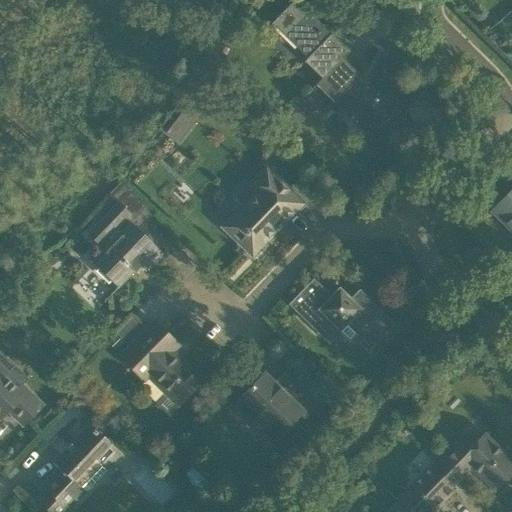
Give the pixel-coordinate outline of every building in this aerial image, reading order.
[(292,45),(294,47),(306,58),(302,61),(304,63),(305,62),(320,78),(314,84),(315,84),(347,51),(330,35),(328,37),(321,31),(323,28),(294,0),(270,24),(275,29),(276,27),(293,44),(292,45)] [(342,59),(344,57),(348,53),(347,51),(315,84),(315,85),(282,119),(284,120),(289,115),(298,124),(306,115),(303,112),(305,110),(310,115),(325,100),(323,98),(326,95),(333,102),(335,100),(371,135),(395,111),(367,83),(364,86),(357,79),(360,76),(342,59)] [(190,101),(183,110),(195,119),(202,111),(190,101)] [(301,205),(266,170),(249,186),(256,193),(223,227),(252,256),(273,233),(271,231),(279,224),(281,226),(285,221),(282,218),(298,203),(301,205)] [(91,261),(99,268),(95,272),(108,284),(111,280),(118,288),(133,273),(134,273),(135,272),(131,269),(136,264),(145,272),(162,254),(137,230),(154,213),(136,195),(141,190),(135,184),(130,189),(122,181),(108,194),(114,200),(100,214),(103,217),(94,225),(107,238),(116,230),(119,233),(91,261)] [(511,189),(490,212),(511,233),(511,183),(511,184),(511,189)] [(1,278),(0,283),(0,298),(11,301),(16,282),(1,278)] [(348,341),(355,334),(370,349),(394,325),(378,310),(377,311),(369,303),(370,302),(358,290),(350,299),(339,288),(330,296),(313,279),(288,305),(328,344),(338,334),(339,334),(340,333),(348,341)] [(139,387),(168,416),(201,381),(179,360),(178,362),(171,355),(173,353),(172,353),(178,346),(153,322),(148,327),(134,314),(115,333),(129,347),(118,358),(143,383),(139,387)] [(115,335),(107,342),(115,350),(123,343),(115,335)] [(0,418),(7,412),(22,427),(43,405),(23,384),(23,375),(0,352),(0,418)] [(280,388),(264,374),(231,407),(271,444),(299,416),(303,420),(320,402),(292,375),(280,388)] [(82,392),(74,401),(82,409),(90,400),(82,392)] [(36,500),(48,511),(63,511),(117,456),(87,427),(74,441),(63,431),(57,437),(68,447),(53,463),(59,469),(42,487),(46,490),(36,500)] [(442,459),(461,477),(470,467),(495,491),(511,473),(511,463),(483,435),(466,452),(457,444),(442,459)] [(430,448),(424,454),(434,463),(440,457),(430,448)] [(398,503),(407,511),(430,511),(453,489),(451,487),(461,477),(442,459),(432,469),(430,467),(396,501),(398,503)] [(407,511),(398,503),(396,501),(398,503),(389,511),(407,511)]
